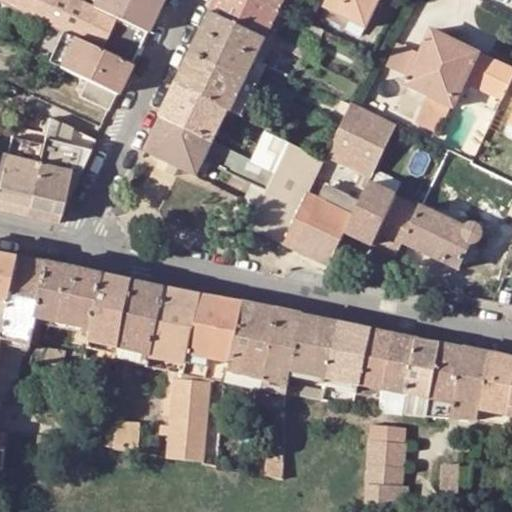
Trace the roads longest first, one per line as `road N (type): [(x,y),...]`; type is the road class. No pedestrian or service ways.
road 1 (secondary): [(84,245),(511,337)]
road 2 (residential): [(84,245),(187,0)]
